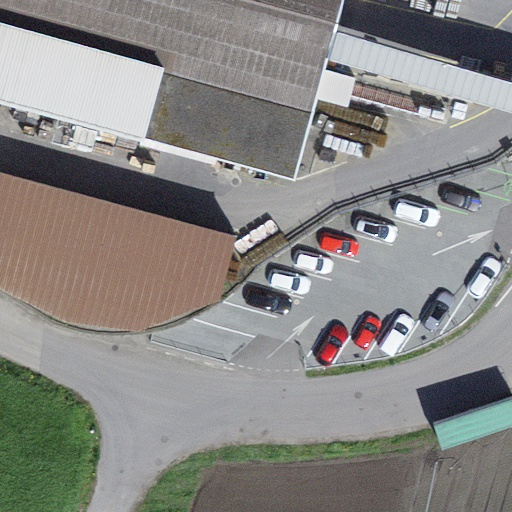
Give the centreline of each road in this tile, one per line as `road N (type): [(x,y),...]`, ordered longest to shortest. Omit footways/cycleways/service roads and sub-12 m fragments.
road 1 (unclassified): [(511,333),(495,350),(390,397),(227,412),(159,404),(0,332)]
road 2 (track): [(106,511),(159,404)]
